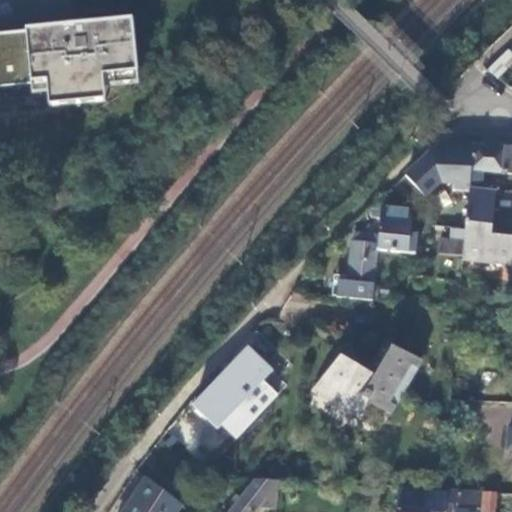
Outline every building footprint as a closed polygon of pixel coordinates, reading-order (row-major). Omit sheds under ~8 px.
[(0,86),(47,82),(49,107),(106,102),(103,77),(137,73),(132,21),(0,34),(0,86)] [(486,71),(497,79),(511,63),(511,55),(507,51),(486,71)] [(452,150),(453,142),(440,146),(438,163),(451,164),(452,150)] [(469,183),(473,144),(453,142),(452,150),(458,151),(449,240),(439,239),(438,253),(461,256),(468,192),(468,188),(469,183)] [(511,172),(511,147),(473,144),(469,183),(480,184),(481,184),(483,170),(511,172)] [(479,193),(468,192),(461,256),(461,260),(511,264),(510,280),(511,279),(511,211),(493,210),(494,195),(479,193)] [(379,236),(378,249),(414,253),(416,234),(409,233),(411,209),(382,206),(379,236)] [(336,296),(371,301),(377,249),(378,249),(379,236),(356,234),(352,240),(347,282),(338,281),(336,296)] [(313,281),(304,292),(328,295),(330,283),(313,281)] [(338,350),(314,390),(358,415),(368,399),(386,410),(416,362),(385,344),(370,368),(338,350)] [(262,346),(197,414),(225,439),(244,420),(236,410),(280,363),(262,346)] [(175,511),(180,504),(146,478),(124,511),(175,511)] [(255,478),(228,511),(253,511),(279,480),(255,478)] [(395,485),(394,511),(438,511),(416,510),(417,488),(395,485)] [(441,511),(444,491),(417,488),(416,510),(438,511),(440,511),(441,511)] [(453,511),(494,511),(495,493),(482,493),(482,492),(461,491),(461,492),(445,491),(445,502),(450,502),(475,504),(475,503),(482,503),(481,511),(465,511),(453,510),(453,511)]
